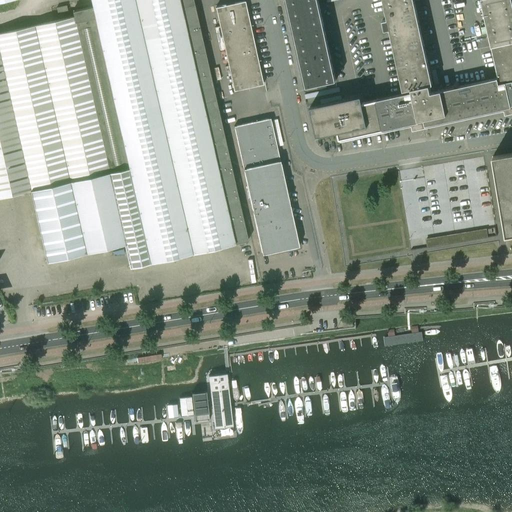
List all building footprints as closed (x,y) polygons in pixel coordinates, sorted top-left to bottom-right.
[(90,0),(92,7),(105,71),(149,263),(192,253),(234,243),(247,240),(234,181),(192,0),(90,0)] [(319,5),(317,0),(287,0),(306,87),(336,80),(319,5)] [(403,91),(403,93),(360,103),(359,96),(310,107),(316,137),(338,132),(339,139),(418,122),(418,120),(424,119),(425,125),(511,106),(511,105),(511,104),(511,0),(481,0),(489,37),(498,77),(496,78),(435,91),(431,92),(429,85),(432,84),(413,0),(382,0),(387,17),(387,19),(382,21),(384,28),(384,29),(385,29),(385,30),(386,30),(389,29),(390,33),(403,91)] [(245,1),(215,7),(233,91),(263,84),(245,1)] [(129,267),(149,263),(105,71),(92,7),(72,11),(73,16),(34,25),(0,32),(0,197),(30,191),(46,261),(123,244),(129,267)] [(270,118),(233,126),(261,254),(298,246),(270,118)] [(506,235),(511,233),(511,153),(493,156),(506,235)] [(494,320),(490,321),(458,327),(459,332),(496,327),(500,323),(497,321),(494,320)] [(406,334),(399,335),(384,338),(385,346),(422,341),(421,332),(406,334)] [(139,361),(163,357),(162,352),(138,356),(139,361)] [(226,374),(208,376),(214,429),(232,427),(226,374)] [(20,413),(8,415),(0,417),(0,426),(10,423),(22,419),(20,413)]
